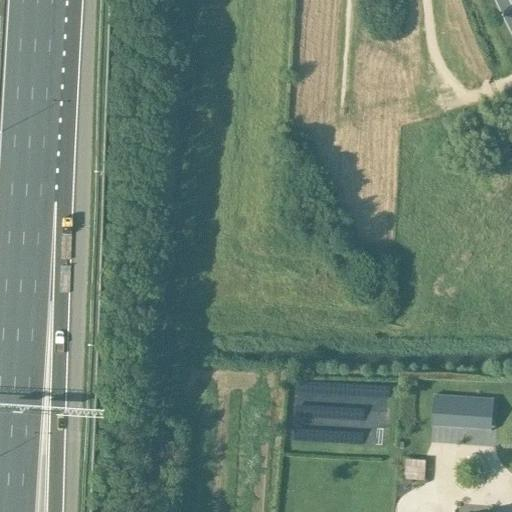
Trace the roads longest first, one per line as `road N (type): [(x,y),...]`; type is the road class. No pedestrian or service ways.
road 1 (motorway): [(54,511),(55,378),(25,200)]
road 2 (motorway): [(4,511),(25,200)]
road 3 (motorway): [(25,200),(39,0)]
road 4 (track): [(511,81),(467,99),(445,77),(428,0)]
